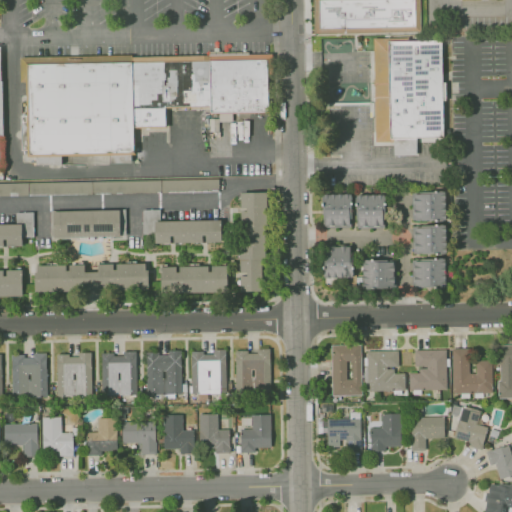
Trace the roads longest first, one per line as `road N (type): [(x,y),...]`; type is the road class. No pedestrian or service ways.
road 1 (residential): [(289,0),(298,511)]
road 2 (residential): [(511,315),(0,323)]
road 3 (residential): [(297,484),(0,490)]
road 4 (residential): [(447,481),(297,484)]
